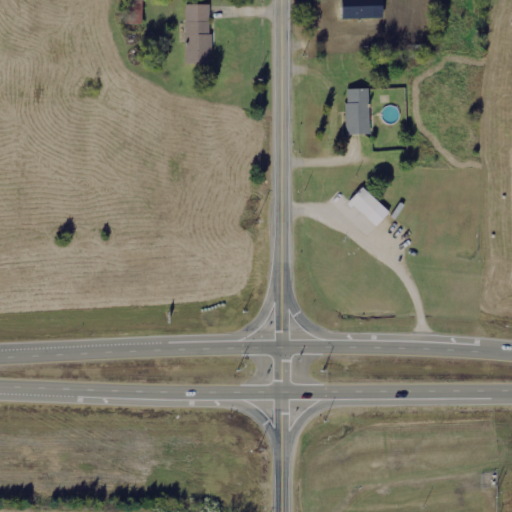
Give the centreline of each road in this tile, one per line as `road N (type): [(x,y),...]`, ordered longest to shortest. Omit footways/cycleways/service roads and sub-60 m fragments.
road 1 (tertiary): [(283,511),(284,0)]
road 2 (trunk): [(511,354),(279,347)]
road 3 (trunk): [(280,395),(511,392)]
road 4 (trunk): [(0,386),(224,393)]
road 5 (trunk): [(214,349),(0,358)]
